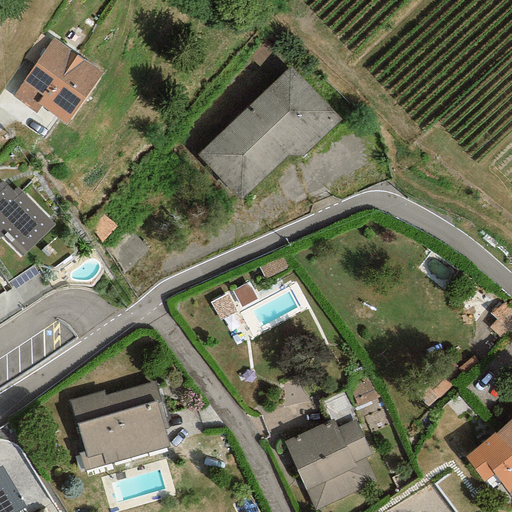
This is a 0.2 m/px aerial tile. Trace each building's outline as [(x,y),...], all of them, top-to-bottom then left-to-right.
[(107,70),(59,40),(27,90),(76,121),(107,70)] [(295,63),(205,152),(253,200),(343,111),(295,63)] [(57,225),(7,175),(0,181),(0,231),(25,256),(57,225)] [(164,403),(81,418),(88,458),(171,443),(164,403)] [(358,420),(295,445),(319,507),(382,483),(358,420)] [(511,423),(486,447),(511,476),(511,423)] [(0,511),(29,511),(0,453),(0,511)]
